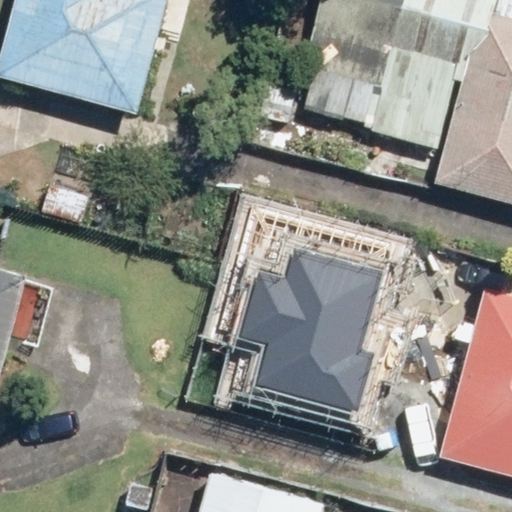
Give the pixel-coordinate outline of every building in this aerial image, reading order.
[(167,0),(14,0),(0,56),(0,82),(30,91),(137,118),(167,0)] [(511,208),(511,22),(482,15),(435,188),(511,208)] [(261,264),(240,335),(264,342),(251,389),(362,421),(381,356),(360,350),(383,270),(291,243),(283,270),(261,264)] [(0,380),(26,281),(0,273),(0,380)] [(511,295),(483,288),(438,463),(511,481),(511,295)] [(322,511),(324,507),(212,475),(201,511),(322,511)]
